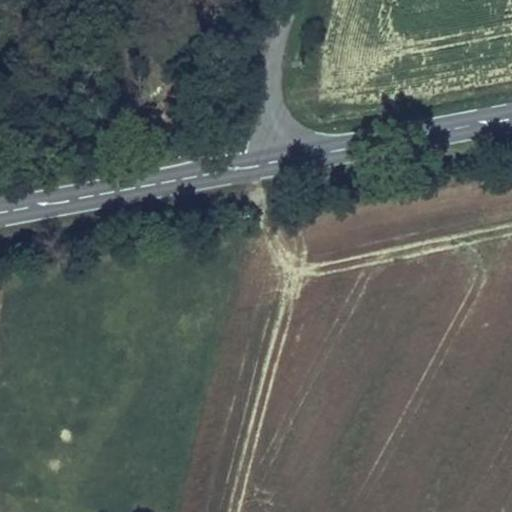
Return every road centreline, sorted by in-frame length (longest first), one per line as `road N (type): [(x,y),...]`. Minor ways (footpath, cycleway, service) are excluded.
road 1 (primary): [(255,166),(511,119)]
road 2 (primary): [(0,213),(255,166)]
road 3 (tertiary): [(287,0),(253,106),(255,166)]
